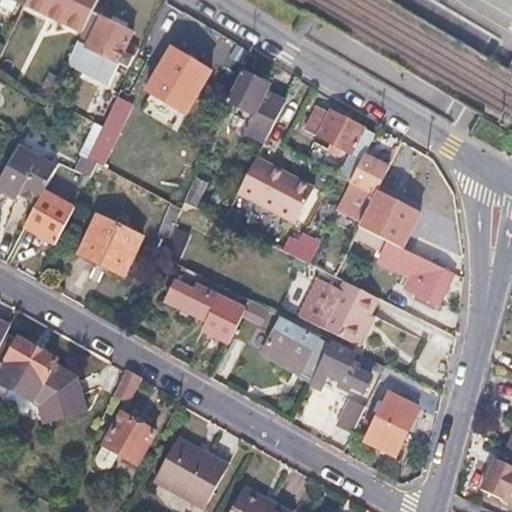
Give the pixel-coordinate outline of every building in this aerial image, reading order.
[(27,0),(25,5),(66,25),(78,0),(27,0)] [(97,0),(78,0),(66,25),(82,33),(91,13),(97,0)] [(91,13),(82,33),(69,58),(80,63),(88,47),(127,67),(133,55),(124,50),(132,33),(108,21),(91,13)] [(189,60),(170,49),(145,90),(185,115),(211,73),(189,60)] [(256,80),(240,71),(227,98),(211,136),(221,141),(236,107),(253,116),(246,129),(256,134),(274,100),(264,94),(268,86),(256,80)] [(120,90),(101,126),(86,157),(95,162),(129,95),(120,90)] [(284,105),(274,100),(256,134),(266,139),(284,105)] [(314,105),(302,129),(331,144),(328,150),(335,153),(338,148),(347,153),(335,176),(348,183),(362,154),(373,134),(362,129),(363,127),(344,118),(327,108),(326,111),(314,105)] [(53,168),(15,147),(0,176),(0,186),(3,188),(17,196),(20,191),(36,200),(40,192),(53,168)] [(372,159),(362,154),(348,183),(347,184),(335,210),(359,221),(373,192),(386,166),(372,159)] [(255,159),(236,196),(292,225),(311,189),(267,166),(255,159)] [(204,183),(195,178),(183,202),(192,207),(204,183)] [(40,192),(36,200),(22,227),(34,234),(53,243),(71,208),(40,192)] [(373,192),(359,221),(356,227),(397,247),(400,249),(427,213),(387,199),(373,192)] [(140,238),(96,216),(77,254),(96,263),(122,276),(140,238)] [(397,247),(385,271),(413,284),(407,295),(434,309),(442,293),(451,275),(400,249),(397,247)] [(193,292),(174,282),(164,302),(181,310),(204,322),(216,298),(217,297),(196,287),(193,292)] [(377,300),(343,284),(321,330),(354,346),(367,319),(377,300)] [(217,297),(216,298),(243,312),(248,302),(221,288),(217,297)] [(373,322),(367,319),(354,346),(360,349),(373,322)] [(321,342),(278,320),(265,346),(302,365),(296,377),(308,383),(321,358),(322,358),(330,342),(323,339),(321,342)] [(0,323),(0,344),(8,327),(0,323)] [(0,350),(0,353),(7,358),(0,371),(0,385),(11,392),(15,384),(37,396),(56,361),(39,352),(18,340),(17,342),(8,337),(0,350)] [(330,342),(322,358),(308,386),(318,391),(325,376),(360,393),(368,377),(346,367),(349,361),(353,353),(330,342)] [(265,346),(258,358),(296,377),(302,365),(265,346)] [(353,353),(349,361),(380,376),(384,368),(353,353)] [(380,376),(377,381),(415,400),(422,387),(384,368),(380,376)] [(139,380),(125,372),(114,396),(113,397),(126,404),(139,380)] [(414,416),(385,401),(364,443),(392,457),(407,429),(414,416)] [(155,435),(120,415),(102,448),(137,468),(155,435)] [(202,511),(227,470),(179,442),(153,485),(199,511),(202,511)] [(491,472),(483,490),(511,504),(511,466),(496,460),(491,472)] [(269,506),(244,491),(232,511),(294,511),(272,499),(269,506)]
